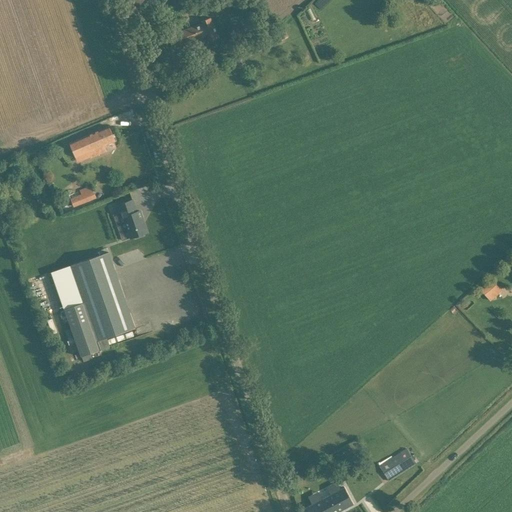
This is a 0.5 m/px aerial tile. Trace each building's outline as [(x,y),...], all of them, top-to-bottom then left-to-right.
[(230,0),(227,0),(217,5),(213,7),(215,13),(233,5),(230,0)] [(177,20),(166,25),(175,48),(206,36),(208,41),(218,37),(215,30),(216,30),(215,27),(214,27),(210,18),(201,21),(201,23),(179,32),(175,22),(177,21),(177,20)] [(91,158),(98,155),(107,151),(104,145),(115,141),(109,126),(100,130),(69,144),(76,157),(89,152),(91,158)] [(96,198),(91,186),(69,195),(74,207),(96,198)] [(150,207),(146,195),(130,200),(133,208),(135,207),(144,233),(149,232),(149,233),(156,231),(156,229),(160,228),(153,206),(150,207)] [(65,309),(81,356),(91,353),(106,348),(106,349),(110,348),(109,347),(110,346),(107,337),(135,327),(109,252),(71,265),(84,302),(65,309)] [(491,301),(502,291),(493,280),(481,290),(491,301)] [(378,465),(389,482),(417,464),(406,447),(378,465)] [(341,490),(300,511),(339,511),(349,507),(341,490)]
